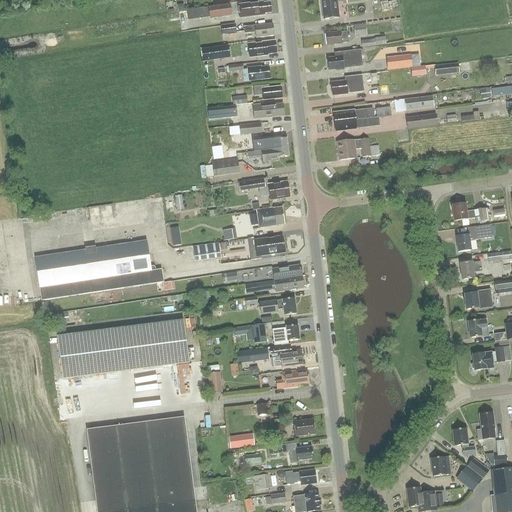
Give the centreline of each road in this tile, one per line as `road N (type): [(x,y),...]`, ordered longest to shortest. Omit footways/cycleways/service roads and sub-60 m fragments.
road 1 (unclassified): [(88,511),(77,445),(80,416),(90,407),(331,389)]
road 2 (secondary): [(314,206),(286,0)]
road 3 (residential): [(451,396),(423,191)]
road 4 (secondary): [(331,389),(314,206)]
